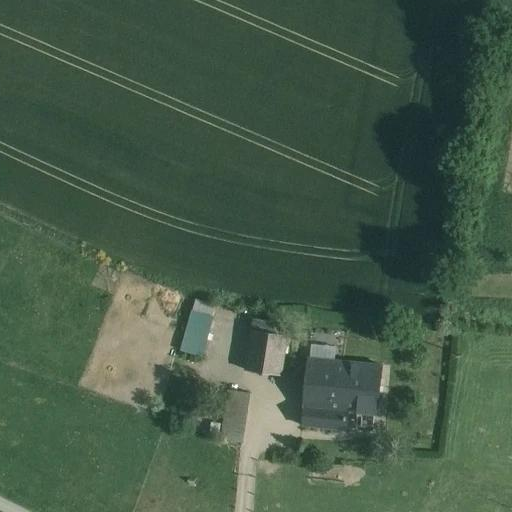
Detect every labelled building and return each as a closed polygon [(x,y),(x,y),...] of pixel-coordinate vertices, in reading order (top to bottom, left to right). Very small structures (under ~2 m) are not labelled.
[(194,311),(182,351),(202,357),(212,317),(214,309),(198,305),(196,312),(194,311)] [(288,336),(252,331),(246,370),(282,376),(288,336)] [(383,366),(309,359),(309,361),(308,367),(304,407),(305,407),(305,408),(349,412),(378,415),(383,366)] [(251,394),(229,391),(222,440),(243,443),(251,394)] [(349,412),(305,408),(303,426),(347,431),(349,412)]
